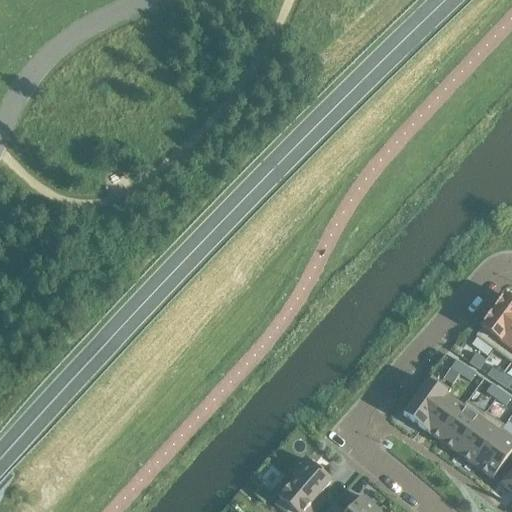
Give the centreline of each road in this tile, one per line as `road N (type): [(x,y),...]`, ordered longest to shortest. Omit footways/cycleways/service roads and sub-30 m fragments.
road 1 (residential): [(355,426),(363,405),(483,273),(511,262)]
road 2 (residential): [(440,511),(363,447),(355,426)]
